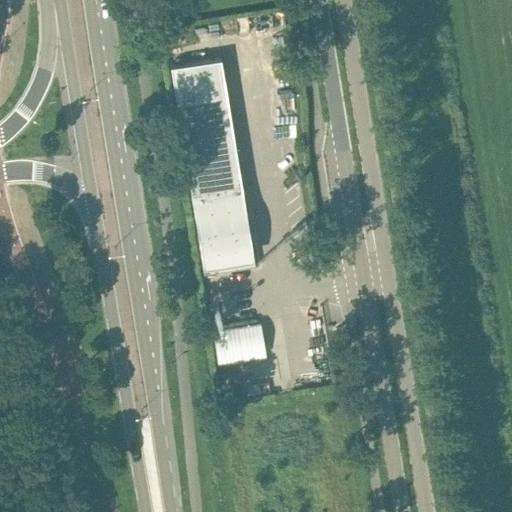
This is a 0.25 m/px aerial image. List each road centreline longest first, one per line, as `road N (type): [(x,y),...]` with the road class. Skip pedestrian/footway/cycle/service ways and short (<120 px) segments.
road 1 (tertiary): [(430,511),(343,0)]
road 2 (tertiary): [(319,0),(404,511)]
road 3 (secondary): [(152,474),(155,418),(92,16)]
road 4 (secondary): [(95,213),(129,421),(152,474)]
road 5 (secondary): [(61,0),(95,213)]
road 6 (secondary): [(52,0),(40,81),(0,135)]
